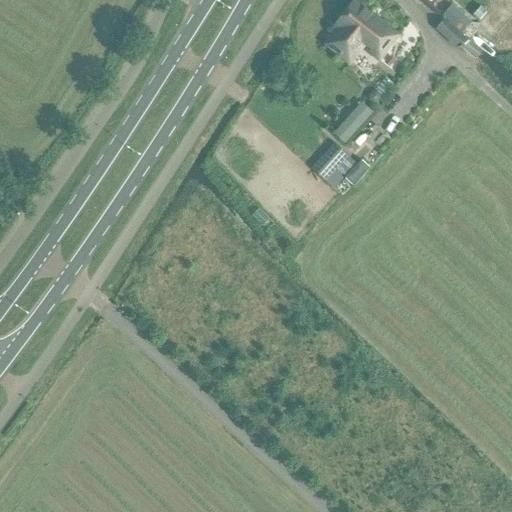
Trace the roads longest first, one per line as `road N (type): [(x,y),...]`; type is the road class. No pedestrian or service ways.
road 1 (secondary): [(0,367),(67,278),(245,0)]
road 2 (track): [(322,511),(40,257)]
road 3 (secondary): [(209,0),(0,312)]
